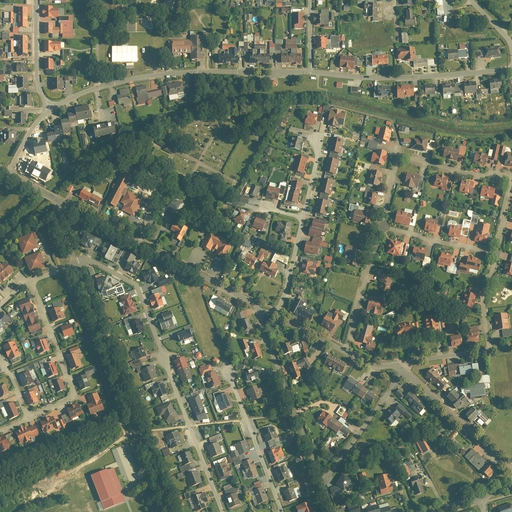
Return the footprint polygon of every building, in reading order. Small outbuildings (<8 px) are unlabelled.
[(136,15),(136,2),(127,2),(128,15),(136,15)] [(365,18),(375,18),(375,4),(360,4),(360,10),(365,10),(365,18)] [(40,8),(40,19),(57,18),(56,7),(40,8)] [(15,29),(25,29),(25,9),(14,9),(14,17),(11,17),(11,13),(0,13),(0,23),(6,23),(6,25),(15,25),(15,29)] [(402,26),(413,26),(413,19),(412,19),(411,12),(404,12),(404,19),(402,20),(402,26)] [(290,14),(291,26),(301,26),(301,14),(290,14)] [(313,26),(325,26),(325,16),(313,16),(313,26)] [(59,34),(70,33),(70,17),(66,17),(66,21),(56,22),(56,24),(58,24),(59,34)] [(40,24),(41,35),(59,35),(59,34),(58,24),(56,24),(40,24)] [(26,57),(26,37),(15,37),(15,53),(12,53),(12,45),(5,46),(6,53),(4,53),(4,58),(26,57)] [(188,59),(201,59),(200,37),(185,37),(185,40),(168,41),(169,54),(188,54),(188,59)] [(337,37),(328,37),(328,48),(337,48),(337,37)] [(314,50),(324,50),(324,38),(314,38),(314,50)] [(282,40),(282,49),(295,49),(294,40),(282,40)] [(40,41),(40,53),(49,53),(49,51),(58,51),(58,41),(40,41)] [(246,50),(246,64),(267,64),(267,54),(254,55),(254,50),(262,50),(262,45),(250,45),(250,50),(246,50)] [(481,48),(481,59),(498,58),(497,47),(481,48)] [(409,69),(425,67),(425,59),(418,60),(418,56),(412,56),(411,48),(393,49),(394,61),(401,60),(401,63),(409,62),(409,69)] [(214,63),(236,63),(236,50),(229,50),(228,55),(215,55),(214,63)] [(445,60),(456,60),(456,51),(445,51),(445,60)] [(288,55),(278,55),(278,64),(288,64),(288,55)] [(299,55),(288,55),(288,64),(299,64),(299,55)] [(336,67),(344,69),(345,58),(337,56),(336,67)] [(370,66),(386,65),(386,56),(370,56),(370,66)] [(344,69),(352,70),(354,59),(345,58),(344,69)] [(41,60),(41,71),(52,71),(52,60),(41,60)] [(12,72),(23,72),(24,63),(13,63),(12,72)] [(0,75),(8,75),(8,64),(0,64),(0,75)] [(4,94),(15,94),(15,90),(24,90),(24,78),(12,78),(12,86),(4,86),(4,94)] [(52,79),(52,92),(63,91),(63,79),(52,79)] [(499,79),(487,81),(488,91),(500,89),(499,79)] [(160,88),(162,97),(182,93),(183,95),(191,93),(189,84),(180,86),(179,81),(163,85),(163,88),(160,88)] [(196,94),(208,91),(206,81),(194,83),(196,94)] [(474,83),(461,84),(462,94),(475,93),(474,83)] [(452,84),(440,85),(440,96),(452,96),(452,84)] [(132,89),(134,101),(146,99),(143,86),(132,89)] [(388,86),(375,87),(375,98),(389,97),(388,86)] [(410,86),(394,86),(395,99),(411,98),(410,86)] [(432,86),(422,87),(422,95),(433,95),(432,86)] [(117,107),(128,104),(124,89),(116,91),(117,95),(114,96),(117,107)] [(28,106),(28,96),(16,97),(16,106),(28,106)] [(323,125),(333,127),(334,123),(338,124),(341,112),(330,109),(331,107),(320,105),(320,107),(316,106),(315,111),(317,111),(317,113),(325,115),(323,125)] [(89,119),(87,107),(73,110),(74,113),(76,122),(89,119)] [(300,122),(310,125),(312,119),(316,120),(317,113),(314,112),(314,114),(310,113),(311,110),(303,109),(300,122)] [(77,126),(76,122),(74,113),(66,115),(67,120),(69,128),(77,126)] [(12,124),(21,125),(21,115),(12,115),(12,124)] [(61,130),(69,128),(67,120),(59,122),(60,126),(61,130)] [(91,127),(93,138),(114,134),(112,123),(91,127)] [(61,130),(60,126),(52,128),(54,133),(55,137),(63,135),(61,130)] [(389,130),(376,126),(373,136),(366,134),(365,139),(378,142),(379,140),(385,142),(389,130)] [(1,131),(1,144),(13,144),(14,131),(1,131)] [(289,136),(286,147),(299,150),(303,133),(296,131),(295,137),(289,136)] [(55,137),(54,133),(46,135),(47,140),(48,144),(56,143),(55,137)] [(328,136),(325,150),(337,153),(340,138),(339,138),(339,135),(330,133),(330,136),(328,136)] [(408,136),(406,148),(422,152),(423,148),(428,149),(430,140),(424,139),(425,136),(415,134),(414,138),(408,136)] [(356,145),(362,147),(365,139),(358,137),(356,145)] [(35,156),(47,153),(44,139),(34,141),(34,143),(33,144),(35,156)] [(176,146),(168,142),(167,144),(158,139),(155,145),(164,149),(163,151),(171,155),(176,146)] [(472,150),(469,160),(481,164),(483,155),(489,156),(488,159),(493,160),(498,145),(490,142),(488,147),(484,146),(482,153),(472,150)] [(441,145),(438,156),(454,160),(456,154),(461,156),(463,146),(457,145),(456,148),(441,145)] [(370,151),(367,161),(380,164),(383,151),(373,149),(372,152),(370,151)] [(500,163),(511,166),(511,152),(503,150),(500,163)] [(319,170),(333,173),(337,154),(326,152),(325,157),(322,156),(321,160),(323,160),(322,165),(320,165),(319,170)] [(121,172),(105,204),(115,209),(122,197),(123,198),(120,204),(123,205),(123,208),(121,212),(134,219),(143,200),(128,192),(134,179),(137,181),(143,169),(140,168),(143,163),(127,155),(123,161),(135,167),(131,177),(121,172)] [(302,166),(304,159),(292,155),(290,162),(302,166)] [(299,174),(302,166),(290,162),(287,170),(299,174)] [(46,182),(51,172),(33,163),(31,166),(30,165),(28,169),(29,170),(27,173),(32,175),(32,177),(38,180),(39,179),(46,182)] [(400,178),(398,184),(412,188),(412,186),(418,188),(420,181),(415,180),(417,173),(401,168),(398,178),(400,178)] [(368,169),(364,184),(376,187),(379,172),(368,169)] [(432,171),(429,185),(442,189),(446,190),(448,181),(444,180),(446,175),(432,171)] [(318,176),(315,191),(328,194),(332,176),(321,173),(321,176),(318,176)] [(297,178),(286,175),(285,179),(289,180),(283,200),(294,203),(300,182),(296,180),(297,178)] [(264,185),(267,178),(261,176),(259,183),(264,185)] [(458,178),(455,190),(465,193),(465,196),(472,198),(474,190),(469,189),(471,181),(458,178)] [(273,199),(277,200),(282,183),(277,181),(275,188),(265,184),(262,195),(273,199)] [(245,192),(252,196),(257,185),(249,182),(248,184),(244,182),(242,188),(245,190),(245,192)] [(479,184),(476,195),(488,198),(487,204),(494,206),(496,196),(490,194),(492,187),(479,184)] [(364,193),(362,201),(371,203),(375,189),(361,185),(359,191),(364,193)] [(182,189),(178,187),(174,194),(178,197),(182,189)] [(74,198),(97,209),(101,200),(82,191),(81,194),(77,192),(74,198)] [(310,212),(322,215),(327,196),(316,193),(316,197),(313,197),(310,212)] [(405,199),(404,202),(409,203),(411,196),(403,194),(402,198),(405,199)] [(244,206),(244,204),(248,204),(248,197),(239,196),(239,203),(241,203),(241,206),(244,206)] [(163,210),(177,217),(184,205),(169,198),(163,210)] [(359,227),(365,228),(369,212),(360,209),(361,206),(355,205),(354,208),(351,208),(350,210),(347,210),(345,217),(349,218),(348,219),(356,222),(356,224),(360,225),(359,227)] [(229,216),(228,219),(244,227),(248,219),(243,216),(245,212),(234,207),(232,211),(230,210),(227,215),(229,216)] [(390,221),(405,225),(408,212),(394,208),(390,221)] [(470,240),(483,243),(487,223),(475,220),(476,215),(467,213),(465,222),(474,224),(470,240)] [(253,214),(248,225),(247,228),(260,233),(262,228),(259,227),(262,219),(253,214)] [(422,216),(419,229),(432,232),(434,226),(439,227),(441,217),(433,215),(432,219),(422,216)] [(322,220),(309,218),(308,224),(306,223),(304,234),(317,236),(318,230),(321,230),(322,220)] [(202,223),(193,219),(191,222),(193,223),(190,228),(196,232),(199,226),(200,226),(202,223)] [(274,219),(271,230),(269,237),(290,243),(292,236),(284,234),(287,222),(274,219)] [(176,247),(182,250),(185,243),(181,241),(189,226),(183,223),(180,228),(172,224),(169,231),(174,234),(170,242),(177,246),(176,247)] [(447,224),(444,234),(456,238),(457,234),(462,236),(465,228),(456,225),(455,227),(447,224)] [(208,232),(200,248),(210,253),(212,249),(217,252),(215,256),(225,261),(233,245),(208,232)] [(15,240),(21,255),(37,249),(31,234),(15,240)] [(97,239),(85,234),(81,245),(93,250),(97,239)] [(302,239),(300,250),(312,252),(314,242),(317,242),(317,236),(308,235),(307,240),(302,239)] [(386,238),(382,252),(396,256),(397,253),(403,255),(405,245),(399,243),(400,242),(386,238)] [(240,245),(249,249),(251,243),(243,240),(240,245)] [(108,244),(101,257),(111,262),(118,249),(108,244)] [(351,247),(340,244),(339,250),(345,252),(344,255),(342,254),(340,263),(355,266),(358,253),(350,251),(351,247)] [(411,246),(408,258),(419,261),(418,265),(425,266),(427,257),(421,255),(422,249),(411,246)] [(237,262),(245,265),(250,255),(242,251),(237,262)] [(436,256),(434,263),(444,266),(442,272),(452,274),(455,263),(446,261),(448,253),(438,251),(437,256),(436,256)] [(28,274),(45,267),(38,252),(22,259),(28,274)] [(258,271),(274,280),(279,271),(275,269),(276,266),(274,265),(277,261),(287,266),(289,259),(276,252),(271,261),(270,262),(267,261),(266,264),(265,263),(263,262),(258,271)] [(503,260),(500,274),(511,276),(511,254),(509,254),(507,261),(503,260)] [(245,265),(253,269),(258,259),(250,255),(245,265)] [(457,261),(455,270),(466,273),(467,268),(476,271),(479,259),(465,255),(463,263),(457,261)] [(298,273),(313,277),(315,270),(319,271),(321,263),(299,257),(297,263),(301,264),(298,273)] [(130,261),(125,270),(135,276),(140,266),(130,261)] [(0,265),(0,282),(11,273),(3,263),(0,265)] [(156,268),(142,274),(145,283),(160,277),(156,268)] [(382,272),(373,276),(378,283),(375,289),(383,293),(389,281),(382,272)] [(96,282),(101,294),(114,288),(109,277),(96,282)] [(160,280),(161,282),(157,283),(158,287),(166,285),(164,279),(160,280)] [(294,285),(291,290),(300,296),(303,290),(294,285)] [(458,305),(468,308),(472,291),(475,292),(476,288),(466,285),(464,292),(461,291),(458,305)] [(436,294),(443,295),(444,289),(438,287),(436,294)] [(375,300),(365,297),(362,309),(368,311),(367,315),(372,316),(374,312),(378,313),(383,295),(377,293),(375,300)] [(151,297),(154,309),(165,306),(161,294),(151,297)] [(122,298),(125,305),(133,302),(131,295),(122,298)] [(297,296),(289,312),(309,322),(315,310),(304,304),(306,301),(297,296)] [(212,307),(228,315),(232,306),(217,298),(212,307)] [(16,304),(19,314),(31,310),(27,299),(16,304)] [(122,306),(126,316),(137,311),(133,302),(125,305),(122,306)] [(46,312),(51,323),(61,320),(57,308),(46,312)] [(325,311),(318,324),(330,330),(335,319),(342,322),(346,313),(338,309),(337,311),(333,310),(331,314),(325,311)] [(19,314),(23,324),(35,320),(31,310),(19,314)] [(0,324),(2,327),(9,321),(1,311),(0,311),(0,324)] [(235,314),(242,334),(251,331),(247,317),(244,318),(242,312),(235,314)] [(383,323),(396,317),(393,312),(381,318),(383,323)] [(490,314),(492,329),(506,328),(504,312),(490,314)] [(422,332),(436,331),(435,313),(421,314),(422,332)] [(160,321),(163,330),(175,326),(171,316),(160,321)] [(125,321),(131,336),(139,333),(134,318),(125,321)] [(23,324),(27,335),(38,330),(35,320),(23,324)] [(370,351),(372,344),(367,343),(369,335),(367,334),(369,326),(358,322),(353,341),(362,344),(361,348),(370,351)] [(389,331),(396,339),(401,335),(414,334),(413,323),(396,325),(389,331)] [(445,324),(446,332),(454,332),(453,323),(445,324)] [(58,328),(62,338),(73,334),(69,324),(58,328)] [(476,324),(463,325),(464,341),(474,340),(474,333),(476,333),(476,324)] [(192,330),(178,335),(182,346),(196,342),(192,330)] [(446,343),(460,343),(460,332),(446,333),(446,343)] [(34,350),(36,356),(47,351),(43,340),(38,342),(35,336),(26,340),(31,351),(34,350)] [(251,360),(262,357),(257,343),(248,346),(245,339),(238,341),(244,358),(250,357),(251,360)] [(12,341),(0,347),(4,355),(16,349),(12,341)] [(122,341),(117,345),(120,350),(125,346),(122,341)] [(289,342),(278,346),(282,357),(293,353),(289,342)] [(312,344),(309,349),(316,352),(318,347),(312,344)] [(63,357),(68,371),(80,366),(75,354),(78,353),(76,346),(65,350),(67,355),(63,357)] [(143,359),(139,348),(128,352),(132,363),(143,359)] [(16,349),(4,355),(7,362),(19,357),(16,349)] [(322,365),(331,370),(337,359),(327,354),(322,365)] [(171,361),(175,373),(188,368),(184,357),(171,361)] [(285,366),(292,382),(302,378),(297,368),(303,366),(305,371),(311,368),(306,357),(285,366)] [(331,370),(341,375),(347,364),(337,359),(331,370)] [(471,362),(445,365),(446,378),(474,375),(474,373),(478,372),(477,365),(471,366),(471,362)] [(41,368),(45,379),(55,375),(51,364),(41,368)] [(203,377),(207,390),(220,386),(215,371),(211,372),(209,366),(196,370),(199,378),(203,377)] [(73,379),(78,392),(88,388),(85,377),(92,374),(89,367),(80,370),(82,376),(73,379)] [(154,379),(150,367),(136,371),(141,384),(154,379)] [(175,373),(179,384),(192,380),(188,368),(175,373)] [(422,376),(431,384),(439,376),(430,368),(422,376)] [(255,379),(258,378),(256,371),(245,374),(248,382),(251,381),(252,382),(256,380),(255,379)] [(14,377),(20,389),(31,384),(26,372),(14,377)] [(431,384),(439,392),(447,383),(439,376),(431,384)] [(50,384),(54,394),(63,390),(59,379),(56,380),(55,378),(45,382),(47,385),(50,384)] [(342,387),(355,396),(361,387),(348,378),(342,387)] [(465,400),(484,398),(482,382),(458,386),(460,395),(464,394),(465,400)] [(165,395),(161,383),(150,387),(154,399),(165,395)] [(242,391),(244,397),(248,396),(250,403),(262,398),(258,386),(242,391)] [(355,396),(369,405),(375,396),(361,387),(355,396)] [(462,399),(452,389),(443,398),(453,408),(462,399)] [(400,399),(404,395),(398,390),(394,394),(400,399)] [(21,396),(26,407),(36,402),(31,391),(21,396)] [(426,408),(408,391),(402,398),(408,404),(406,406),(418,417),(426,408)] [(96,418),(95,415),(103,412),(96,393),(85,398),(87,404),(84,405),(89,420),(96,418)] [(191,414),(201,410),(198,402),(202,400),(200,394),(196,395),(185,399),(191,414)] [(232,408),(227,394),(213,399),(218,413),(232,408)] [(12,403),(1,407),(6,420),(18,415),(12,403)] [(175,418),(169,403),(154,409),(157,417),(161,415),(164,423),(175,418)] [(68,420),(80,415),(76,404),(63,409),(68,420)] [(341,417),(345,410),(340,407),(335,414),(341,417)] [(391,407),(382,415),(391,426),(400,418),(391,407)] [(469,424),(478,415),(470,407),(462,417),(469,424)] [(314,420),(328,431),(334,422),(321,412),(314,420)] [(36,423),(41,434),(56,428),(51,417),(36,423)] [(341,436),(344,438),(348,433),(334,422),(328,431),(338,439),(341,436)] [(13,433),(17,443),(20,442),(22,445),(30,442),(29,438),(36,435),(32,425),(13,433)] [(277,438),(273,427),(259,432),(264,443),(277,438)] [(455,438),(453,437),(457,433),(453,429),(445,437),(444,435),(440,438),(447,446),(455,438)] [(181,446),(176,432),(163,437),(168,451),(181,446)] [(4,436),(0,437),(0,453),(9,450),(4,436)] [(423,439),(415,443),(421,455),(429,451),(423,439)] [(245,440),(233,444),(237,457),(249,453),(245,440)] [(204,448),(208,459),(219,455),(223,454),(220,446),(217,447),(216,443),(204,448)] [(483,479),(492,470),(468,447),(459,456),(483,479)] [(264,453),(269,466),(276,463),(274,459),(281,456),(278,448),(264,453)] [(191,463),(188,452),(177,456),(181,467),(191,463)] [(330,462),(333,456),(328,453),(325,459),(330,462)] [(240,464),(246,481),(256,477),(251,460),(240,464)] [(212,467),(217,481),(228,477),(227,475),(231,474),(228,468),(225,469),(223,463),(212,467)] [(272,471),(277,484),(289,480),(285,467),(272,471)] [(113,468),(88,476),(103,511),(126,502),(113,468)] [(187,488),(200,484),(196,471),(182,476),(187,488)] [(377,496),(393,492),(389,475),(377,478),(380,489),(375,490),(377,496)] [(342,476),(335,485),(336,486),(330,488),(333,498),(341,495),(343,493),(348,494),(355,485),(342,476)] [(410,485),(414,496),(425,492),(421,481),(410,485)] [(280,491),(284,503),(299,498),(294,486),(280,491)] [(251,492),(255,505),(266,502),(262,488),(251,492)] [(223,497),(228,509),(240,505),(235,493),(223,497)] [(206,503),(203,494),(188,499),(193,511),(195,511),(204,509),(203,504),(206,503)] [(292,508),(294,511),(310,511),(307,502),(292,508)]
